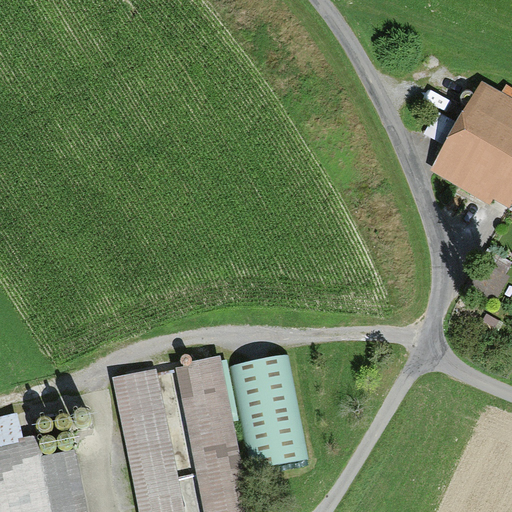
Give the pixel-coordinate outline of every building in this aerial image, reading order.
[(511,108),(477,89),(434,163),(488,194),(493,186),(511,196),(511,108)] [(511,268),(511,267),(490,253),(464,292),(486,307),(511,268)] [(235,365),(256,466),(309,456),(288,354),(235,365)] [(143,511),(241,511),(212,358),(118,376),(143,511)] [(88,511),(75,452),(41,459),(36,435),(22,438),(16,412),(0,415),(0,511),(88,511)]
